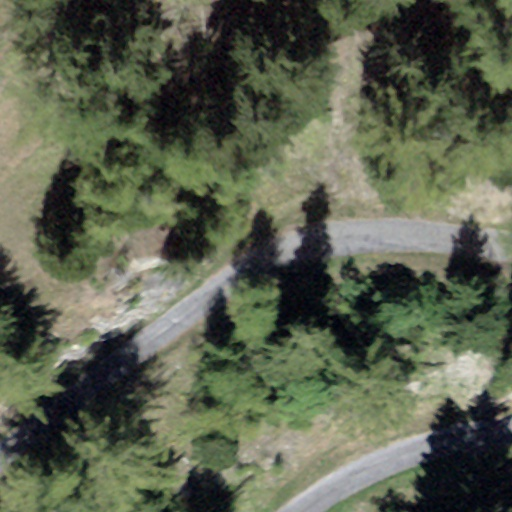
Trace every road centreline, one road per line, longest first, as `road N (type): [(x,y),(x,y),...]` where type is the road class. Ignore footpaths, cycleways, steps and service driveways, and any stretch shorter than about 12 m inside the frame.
road 1 (track): [(511,242),(440,231),(309,238),(206,286),(0,430)]
road 2 (track): [(284,511),(366,463),(511,424)]
